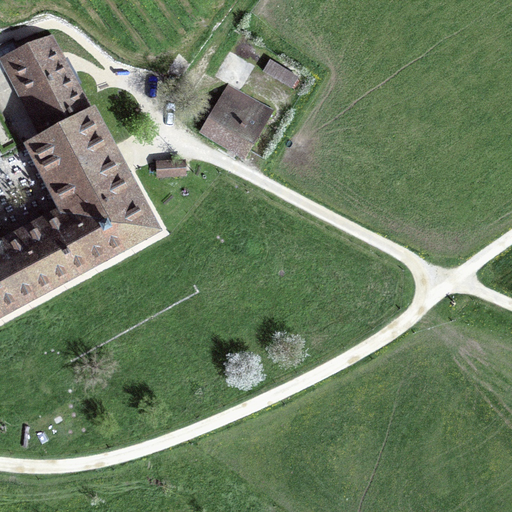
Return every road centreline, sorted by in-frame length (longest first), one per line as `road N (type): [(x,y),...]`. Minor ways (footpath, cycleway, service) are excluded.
road 1 (track): [(447,276),(389,333),(252,402),(98,459),(0,460)]
road 2 (track): [(115,159),(173,144),(447,276)]
road 3 (track): [(173,144),(94,51),(57,27),(30,28),(0,45)]
